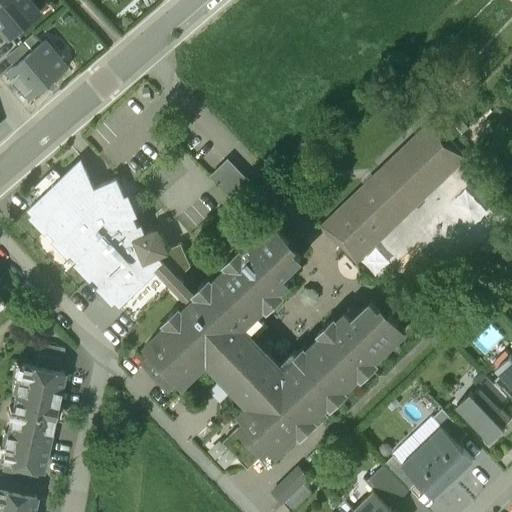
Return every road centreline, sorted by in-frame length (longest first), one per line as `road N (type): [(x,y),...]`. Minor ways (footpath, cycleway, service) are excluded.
road 1 (residential): [(44,147),(216,0)]
road 2 (residential): [(246,511),(107,361)]
road 3 (residential): [(0,249),(107,361)]
road 4 (residential): [(72,511),(107,361)]
